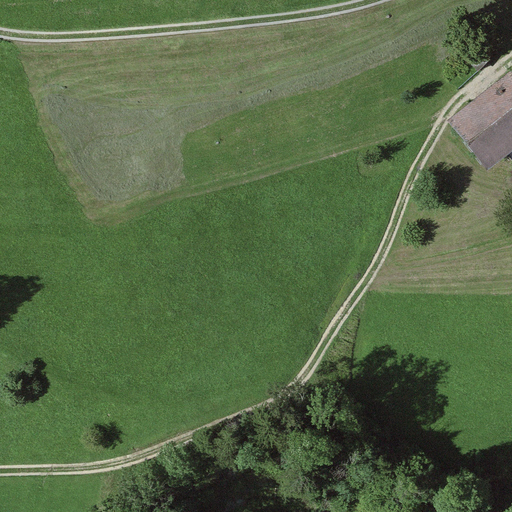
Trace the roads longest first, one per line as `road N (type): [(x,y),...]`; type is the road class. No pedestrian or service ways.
road 1 (track): [(511,59),(444,118),(367,282),(281,398),(100,468),(0,471)]
road 2 (track): [(0,32),(178,30),(379,0)]
